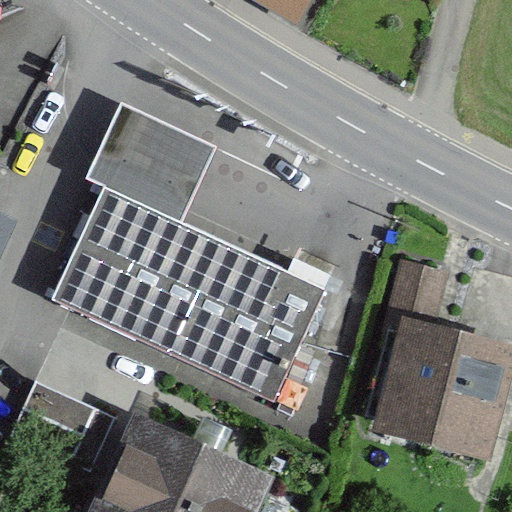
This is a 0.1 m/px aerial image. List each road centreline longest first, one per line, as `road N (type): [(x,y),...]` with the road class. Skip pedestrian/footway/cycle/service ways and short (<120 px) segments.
road 1 (secondary): [(148,0),(444,175)]
road 2 (residential): [(444,175),(485,0)]
